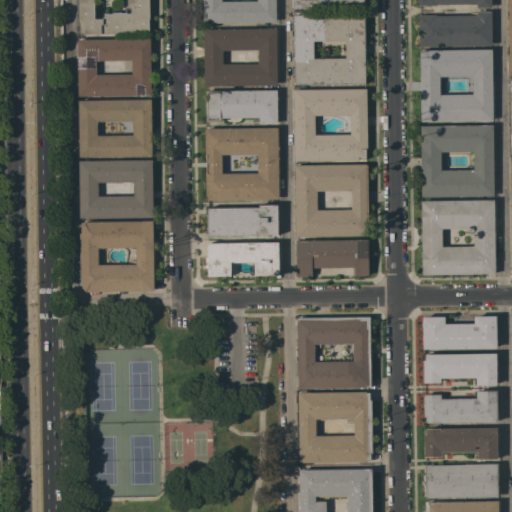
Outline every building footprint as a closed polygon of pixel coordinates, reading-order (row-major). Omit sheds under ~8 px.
[(148,0),(149,18),(149,33),(83,34),(83,33),(79,33),(79,0),(94,0),(94,1),(97,1),(97,6),(95,6),(95,19),(102,19),(102,17),(104,17),(104,13),(112,13),(112,12),(121,12),(126,12),(126,13),(131,13),(131,7),(125,7),(125,0),(148,0)] [(202,0),(275,0),(276,22),(203,23),(202,0)] [(364,0),(364,4),(351,4),(351,2),(311,3),(311,8),(293,8),(293,0),(364,0)] [(491,0),(491,7),(476,8),(476,4),(436,4),(436,5),(418,5),(418,0),(491,0)] [(436,15),(436,16),(476,16),(476,12),(491,11),(492,45),(419,46),(419,15),(436,15)] [(294,15),(365,14),(366,76),(365,76),(365,83),(295,84),(294,15)] [(203,29),(276,28),(277,84),(204,85),(203,29)] [(77,39),(150,38),(151,95),(78,96),(77,39)] [(420,50),(492,49),(492,80),(494,80),(494,116),(493,116),(493,120),(421,121),(420,50)] [(293,89),(366,89),(367,158),(358,159),(358,160),(294,160),(293,89)] [(277,90),(277,123),(259,124),(259,117),(221,118),(222,121),(206,122),(205,95),(205,91),(277,90)] [(78,100),(151,99),(152,156),(79,157),(78,100)] [(420,126),(493,125),(494,195),(421,197),(420,126)] [(205,173),(206,173),(206,154),(205,154),(204,128),(278,127),(279,199),(206,200),(205,173)] [(79,160),(152,159),(153,217),(79,218),(79,160)] [(294,165),(367,164),(368,226),(367,226),(367,234),(362,234),(362,235),(295,236),(294,165)] [(421,200),(494,199),(495,274),(422,274),(421,200)] [(258,207),(258,205),(277,204),(278,235),(207,236),(207,208),(258,207)] [(83,287),(83,282),(81,282),(81,270),(80,270),(80,263),(81,263),(81,252),(80,252),(80,245),(81,245),(80,233),(82,233),(82,222),(85,222),(85,221),(154,220),(155,290),(87,291),(83,287)] [(367,239),(368,275),(354,275),(354,267),(312,268),(312,276),(296,276),(296,240),(367,239)] [(207,243),(278,242),(278,275),(254,275),(254,261),(230,262),(230,276),(207,276),(207,262),(205,262),(205,257),(207,257),(207,243)] [(296,318),(369,316),(370,387),(297,388),(296,318)] [(444,316),(444,323),(474,323),(474,316),(496,316),(496,348),(423,348),(422,317),(444,316)] [(496,353),(496,384),(476,385),(476,377),(440,378),(440,382),(423,382),(423,360),(424,360),(424,354),(496,353)] [(441,394),(441,398),(476,398),(476,390),(496,390),(497,422),(426,423),(426,422),(425,422),(425,417),(423,417),(423,394),(441,394)] [(298,451),(297,451),(297,443),(298,443),(298,411),(297,411),(297,403),(298,403),(297,392),(366,391),(366,392),(369,392),(369,400),(371,400),(372,452),(370,452),(370,460),(367,460),(367,461),(298,462),(298,451)] [(497,427),(497,459),(477,459),(476,452),(442,452),(442,457),(424,457),(424,434),(425,434),(425,429),(426,429),(426,428),(497,427)] [(465,465),(465,464),(497,464),(498,497),(425,498),(425,465),(465,465)] [(299,511),(299,469),(371,468),(371,511),(299,511)] [(427,501),(427,502),(498,500),(498,511),(425,511),(425,501),(427,501)]
